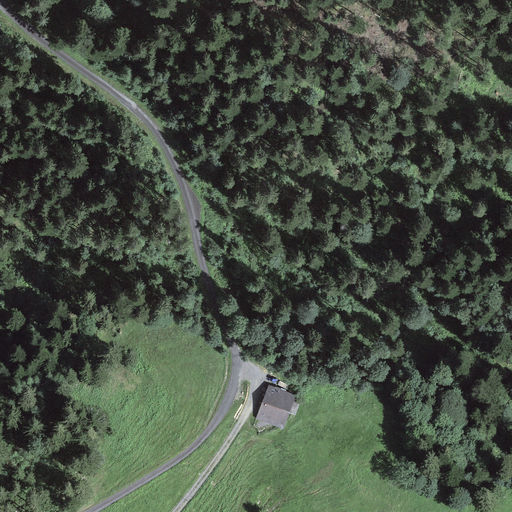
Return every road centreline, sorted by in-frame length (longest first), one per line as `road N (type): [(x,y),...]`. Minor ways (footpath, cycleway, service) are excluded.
road 1 (track): [(0,5),(159,137),(236,356),(227,400),(195,444),(90,511)]
road 2 (track): [(236,370),(255,376),(251,400),(175,511)]
